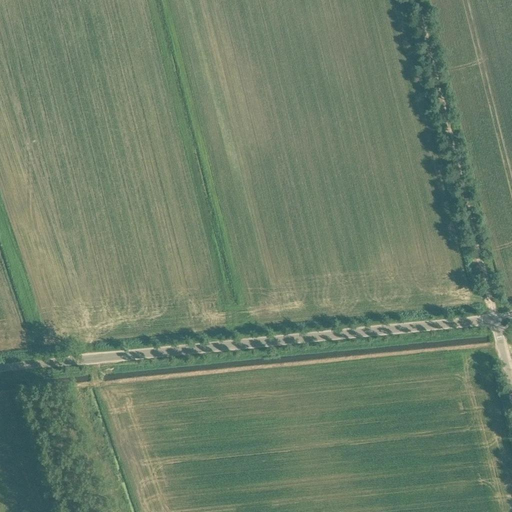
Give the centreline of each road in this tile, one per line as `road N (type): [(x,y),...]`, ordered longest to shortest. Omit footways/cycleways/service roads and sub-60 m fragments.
road 1 (unclassified): [(0,368),(491,316)]
road 2 (track): [(491,316),(418,0)]
